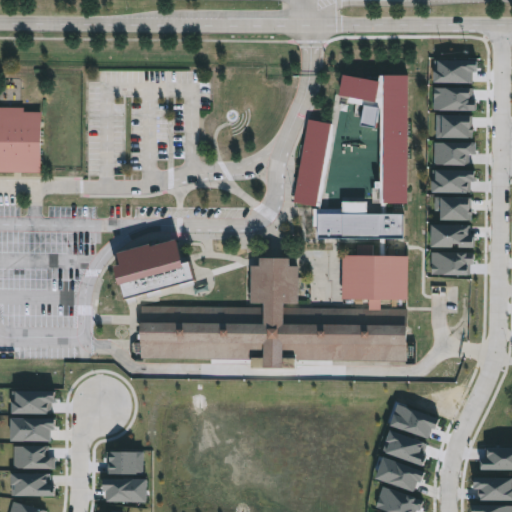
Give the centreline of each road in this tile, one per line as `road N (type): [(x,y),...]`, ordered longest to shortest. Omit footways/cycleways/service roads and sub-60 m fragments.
road 1 (residential): [(448,511),(454,454),(498,338),(504,25)]
road 2 (secondary): [(310,23),(511,25)]
road 3 (secondary): [(147,21),(310,23)]
road 4 (secondary): [(455,0),(341,3),(310,23)]
road 5 (secondary): [(0,18),(147,21)]
